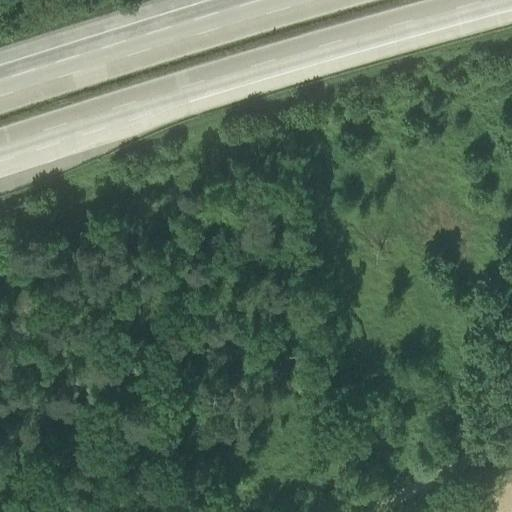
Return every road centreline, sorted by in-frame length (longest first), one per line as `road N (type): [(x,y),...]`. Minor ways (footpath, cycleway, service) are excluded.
road 1 (motorway): [(0,141),(487,0)]
road 2 (motorway): [(312,0),(0,91)]
road 3 (unclassified): [(362,511),(511,429)]
